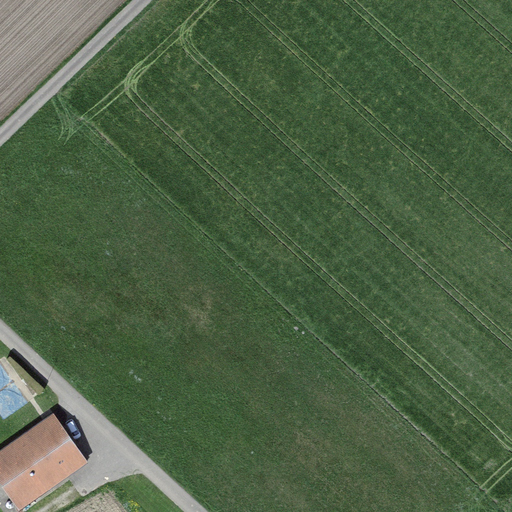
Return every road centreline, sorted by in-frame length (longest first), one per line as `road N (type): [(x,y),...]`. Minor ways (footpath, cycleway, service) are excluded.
road 1 (unclassified): [(192,511),(0,329)]
road 2 (unclassified): [(0,136),(141,0)]
